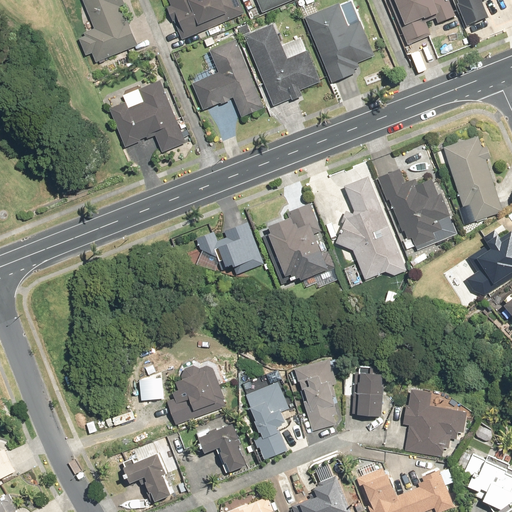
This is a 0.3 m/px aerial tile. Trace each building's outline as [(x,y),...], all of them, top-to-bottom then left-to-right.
[(85,0),(97,28),(86,32),(88,35),(81,38),(88,55),(95,52),(98,61),(100,61),(101,63),(107,61),(106,58),(140,45),(130,19),(128,20),(122,5),(127,3),(126,0),(85,0)] [(176,20),(184,39),(247,13),(241,0),(171,0),(173,5),(169,6),(175,21),(176,20)] [(255,0),(261,13),(292,0),(255,0)] [(387,0),(407,45),(430,36),(425,22),(435,18),(437,23),(455,16),(448,0),(387,0)] [(459,0),(469,25),(487,18),(480,0),(459,0)] [(338,3),(304,17),(331,83),(355,73),(353,69),(358,67),(357,63),(374,56),(359,21),(348,26),(338,3)] [(243,35),(272,106),(301,95),(299,91),(320,82),(301,37),(281,45),(272,24),(243,35)] [(266,107),(238,39),(212,49),(221,71),(195,82),(206,109),(223,102),(224,103),(233,100),(232,98),(236,97),(244,116),(266,107)] [(182,126),(162,79),(125,95),(128,101),(112,107),(128,147),(143,141),(143,139),(149,136),(150,138),(157,135),(164,151),(188,142),(186,137),(191,135),(187,124),(182,126)] [(477,136),(442,148),(462,207),(468,205),(473,222),(503,212),(485,160),(489,158),(485,147),(481,148),(477,136)] [(398,168),(380,176),(406,238),(402,240),(406,250),(414,246),(415,248),(435,239),(436,242),(457,233),(441,193),(437,194),(430,178),(416,184),(414,179),(404,182),(398,168)] [(407,270),(367,176),(342,186),(353,211),(352,214),(344,210),(340,223),(341,223),(335,243),(351,251),(364,280),(384,272),(393,276),(407,270)] [(320,231),(309,203),(286,212),(288,217),(265,226),(268,233),(265,234),(283,276),(288,274),(289,276),(286,278),(288,282),(297,278),(298,281),(312,275),(313,277),(336,268),(329,251),(320,255),(311,235),(320,231)] [(264,264),(247,222),(223,231),(225,237),(217,241),(213,232),(195,239),(200,252),(195,265),(215,271),(218,261),(220,261),(226,278),(264,264)] [(472,290),(484,296),(511,277),(511,232),(511,231),(499,238),(493,230),(481,237),(484,242),(483,242),(485,245),(467,258),(476,271),(464,279),(472,290)] [(511,296),(501,306),(511,318),(511,296)] [(296,383),(312,432),(336,424),(333,415),(336,414),(333,405),(339,403),(337,396),(335,397),(331,385),(336,383),(334,375),(340,373),(334,356),(292,369),(292,371),(289,372),(293,384),(296,383)] [(152,359),(142,363),(148,375),(157,371),(152,359)] [(178,423),(228,405),(225,398),(227,397),(216,366),(209,363),(203,366),(196,363),(188,366),(183,374),(184,377),(179,379),(182,388),(175,390),(178,397),(170,400),(178,423)] [(355,382),(355,414),(379,416),(380,395),(381,395),(381,386),(379,386),(380,367),(367,366),(367,373),(357,372),(356,382),(355,382)] [(276,382),(244,395),(249,406),(247,407),(252,421),(251,421),(256,433),(258,432),(260,437),(252,440),(256,448),(258,447),(264,460),(286,450),(276,427),(279,425),(278,423),(282,422),(278,413),(287,409),(276,382)] [(408,425),(405,451),(442,457),(443,447),(448,448),(449,439),(456,440),(457,432),(462,433),(465,412),(427,407),(429,392),(409,390),(407,405),(404,405),(402,424),(408,425)] [(223,463),(227,472),(244,465),(236,446),(239,445),(229,424),(195,438),(202,454),(216,448),(218,451),(217,452),(222,464),(223,463)] [(140,459),(128,464),(134,480),(149,474),(150,478),(149,479),(153,490),(155,489),(159,498),(175,491),(168,473),(171,472),(162,450),(159,451),(155,441),(136,449),(140,459)] [(0,478),(18,469),(7,446),(0,449),(0,478)] [(511,468),(508,467),(509,464),(486,453),(483,460),(471,454),(463,471),(470,475),(465,487),(476,492),(474,496),(480,499),(479,501),(486,504),(491,511),(506,511),(511,508),(511,468)] [(382,467),(356,478),(369,511),(423,511),(434,508),(435,511),(441,511),(454,507),(439,469),(420,477),(422,481),(417,483),(418,487),(394,497),(382,467)] [(296,504),(299,511),(347,511),(350,511),(335,475),(317,483),(318,485),(310,488),(313,497),(296,504)] [(27,511),(24,511),(19,511),(18,509),(21,507),(11,490),(0,495),(0,511),(27,511)] [(244,503),(232,508),(227,510),(227,511),(271,511),(273,511),(267,497),(255,502),(255,501),(245,505),(244,503)]
